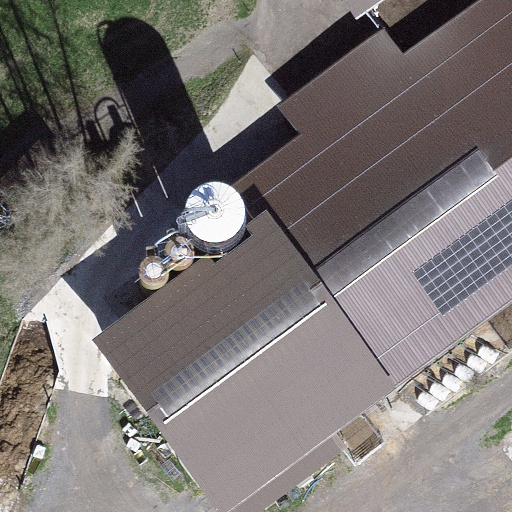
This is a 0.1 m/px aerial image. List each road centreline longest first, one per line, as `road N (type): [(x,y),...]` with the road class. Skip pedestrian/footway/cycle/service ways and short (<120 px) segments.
road 1 (track): [(23,511),(57,453),(138,205),(278,44),(284,0)]
road 2 (track): [(380,511),(511,400)]
